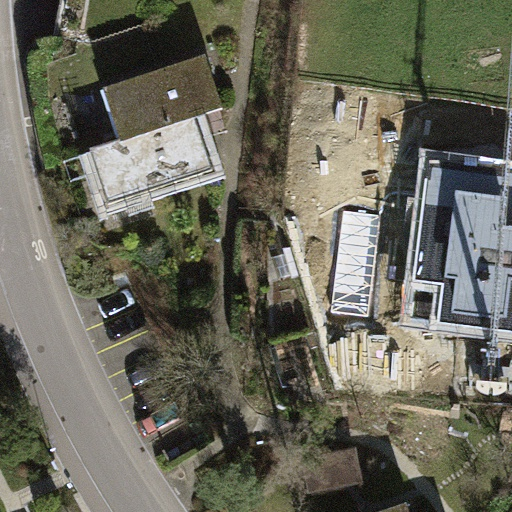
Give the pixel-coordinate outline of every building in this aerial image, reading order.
[(123,111),(113,114),(122,142),(196,118),(223,109),(205,56),(115,86),(123,111)] [(123,111),(115,86),(104,90),(113,114),(123,111)] [(213,171),(196,118),(122,142),(91,152),(101,180),(113,176),(117,188),(115,188),(119,202),(213,171)] [(511,173),(431,162),(417,279),(461,284),(454,324),(511,332),(511,173)] [(113,176),(101,180),(109,205),(119,202),(115,188),(117,188),(113,176)] [(361,479),(355,452),(307,461),(312,488),(361,479)]
